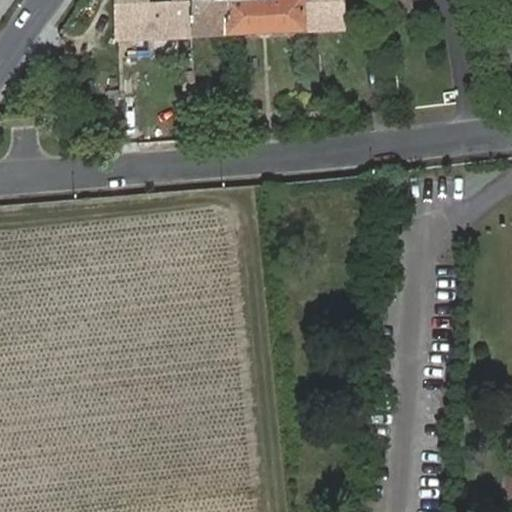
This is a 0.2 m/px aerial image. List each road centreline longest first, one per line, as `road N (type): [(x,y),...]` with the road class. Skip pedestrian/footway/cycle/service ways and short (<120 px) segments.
road 1 (track): [(0,221),(240,198),(273,511)]
road 2 (residential): [(511,130),(29,181)]
